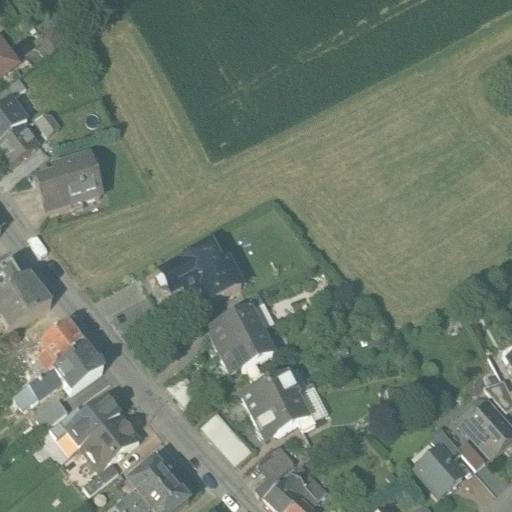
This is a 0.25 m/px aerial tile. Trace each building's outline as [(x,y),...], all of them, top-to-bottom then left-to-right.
[(0,45),(0,78),(17,66),(1,45),(0,45)] [(9,103),(0,109),(0,144),(22,128),(26,125),(9,103)] [(49,119),(35,124),(47,141),(59,132),(49,119)] [(22,128),(0,144),(0,157),(10,171),(38,150),(22,128)] [(90,159),(54,170),(57,178),(38,183),(47,216),(102,200),(90,159)] [(218,268),(209,250),(158,277),(169,299),(180,293),(184,300),(191,296),(199,311),(240,290),(226,264),(218,268)] [(11,261),(0,267),(0,294),(23,281),(11,261)] [(23,281),(0,294),(0,320),(8,333),(50,307),(27,278),(23,281)] [(247,300),(227,311),(233,321),(249,313),(249,314),(262,308),(256,297),(247,300)] [(138,304),(120,313),(129,332),(148,323),(138,304)] [(233,321),(206,335),(218,357),(260,335),(260,334),(264,332),(264,333),(272,328),(262,308),(249,314),(249,313),(233,321)] [(66,326),(38,346),(45,355),(34,362),(37,366),(45,378),(84,350),(66,326)] [(260,335),(218,357),(222,365),(219,368),(228,378),(240,367),(243,372),(245,371),(254,366),(276,355),(264,333),(264,332),(260,334),(260,335)] [(32,386),(27,390),(32,398),(36,403),(46,396),(57,387),(59,383),(69,397),(101,373),(102,372),(96,365),(84,350),(45,378),(32,386)] [(37,366),(26,376),(32,386),(45,378),(37,366)] [(254,366),(245,371),(250,382),(251,381),(260,377),(254,366)] [(259,390),(240,400),(242,404),(240,406),(249,417),(252,422),(299,398),(287,376),(267,386),(259,390)] [(260,377),(251,381),(259,390),(267,386),(262,376),(260,377)] [(201,396),(184,377),(165,388),(185,411),(201,396)] [(502,386),(482,393),(506,418),(511,412),(511,405),(508,397),(502,386)] [(27,390),(11,401),(21,414),(30,407),(32,406),(28,401),(32,398),(27,390)] [(32,406),(30,407),(54,437),(70,426),(63,418),(66,415),(58,405),(55,408),(46,396),(36,403),(32,406)] [(299,398),(252,422),(257,431),(255,433),(263,443),(274,432),(277,438),(298,427),(302,434),(314,428),(299,399),(299,398)] [(139,445),(105,403),(68,433),(74,440),(67,446),(76,457),(83,451),(89,459),(83,463),(96,479),(139,445)] [(511,440),(486,413),(464,433),(490,461),(511,441),(511,440)] [(250,454),(216,415),(200,429),(234,468),(250,454)] [(460,459),(442,437),(430,448),(437,456),(438,455),(450,468),(460,459)] [(275,455),(244,477),(258,498),(269,489),(262,479),(270,473),(271,475),(282,466),(275,455)] [(437,456),(414,477),(438,504),(462,483),(450,468),(438,455),(437,456)] [(153,464),(124,487),(136,502),(133,505),(131,502),(117,511),(137,511),(171,486),(153,464)] [(296,484),(290,478),(262,504),(270,511),(289,511),(299,504),(300,505),(303,504),(309,511),(315,505),(304,493),(309,489),(301,480),(296,484)] [(171,486),(137,511),(176,511),(186,505),(171,486)]
